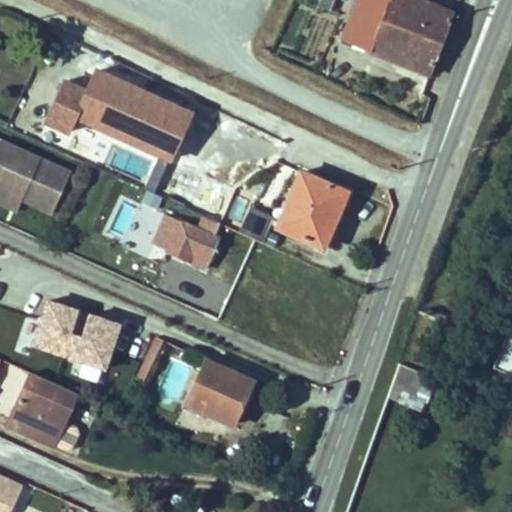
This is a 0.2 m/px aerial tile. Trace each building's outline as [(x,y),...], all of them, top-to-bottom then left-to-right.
[(333,0),(321,0),(319,6),(330,10),(333,0)] [(367,0),(362,14),(379,21),(370,43),(368,50),(431,72),(454,10),(428,0),(367,0)] [(379,21),(362,14),(353,37),(370,43),(379,21)] [(73,116),(169,159),(190,113),(94,69),(93,72),(78,66),(59,107),(74,114),(73,116)] [(246,136),(243,148),(269,155),(272,143),(246,136)] [(70,173),(0,141),(0,203),(17,211),(22,200),(51,213),(70,173)] [(322,247),(346,192),(300,172),(276,227),(322,247)] [(147,244),(204,269),(218,237),(213,235),(219,223),(202,215),(197,227),(140,201),(135,213),(156,222),(147,244)] [(239,231),(262,240),(272,215),(250,206),(239,231)] [(106,382),(122,322),(84,312),(84,309),(47,299),(34,349),(74,360),(70,373),(106,382)] [(511,375),(511,323),(494,367),(511,375)] [(156,336),(135,379),(146,385),(162,352),(177,359),(183,349),(156,336)] [(205,358),(184,404),(233,426),(254,379),(205,358)] [(388,400),(426,408),(434,373),(396,365),(388,400)] [(5,426),(54,448),(55,446),(66,422),(78,395),(29,372),(5,426)] [(66,422),(55,446),(66,450),(72,447),(79,434),(77,426),(66,422)] [(0,476),(0,511),(23,511),(33,492),(0,476)] [(36,488),(28,508),(38,511),(58,511),(63,500),(36,488)]
